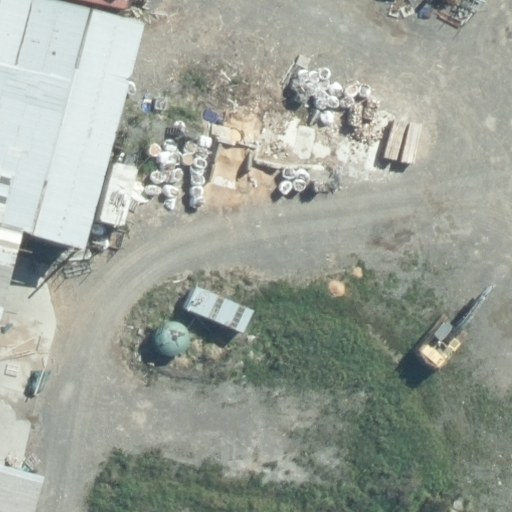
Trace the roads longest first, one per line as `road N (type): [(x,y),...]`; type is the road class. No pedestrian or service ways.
road 1 (track): [(511,155),(124,268),(76,309),(41,511)]
road 2 (track): [(465,34),(480,164)]
